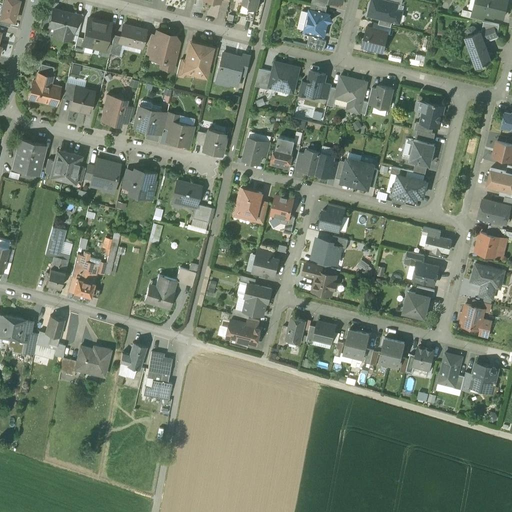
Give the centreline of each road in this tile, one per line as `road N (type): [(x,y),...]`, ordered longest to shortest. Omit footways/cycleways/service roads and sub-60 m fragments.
road 1 (track): [(511,437),(185,340)]
road 2 (residential): [(2,106),(36,132),(227,176)]
road 3 (residential): [(185,340),(0,288)]
road 4 (track): [(185,340),(154,511)]
road 5 (residential): [(283,299),(440,339)]
road 6 (residential): [(93,0),(250,36)]
road 7 (residential): [(431,217),(460,225),(465,236),(440,339)]
road 8 (residential): [(431,217),(464,91)]
road 9 (residential): [(464,91),(339,64)]
road 10 (residential): [(310,189),(431,217)]
